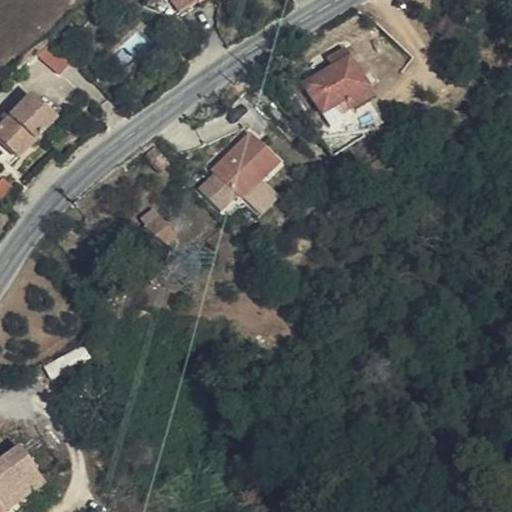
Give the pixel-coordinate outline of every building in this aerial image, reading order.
[(177,0),(187,14),(204,2),(206,5),(213,0),(177,0)] [(120,10),(110,18),(113,21),(122,13),(125,10),(129,7),(127,4),(120,10)] [(122,13),(113,21),(118,27),(131,17),(125,10),(122,13)] [(93,33),(87,38),(90,41),(95,36),(113,21),(110,18),(93,33)] [(118,27),(113,21),(95,36),(100,42),(118,27)] [(379,94),(348,46),(328,58),(332,66),(305,83),(325,114),(342,103),(351,98),(357,107),(379,94)] [(32,96),(0,127),(0,137),(21,159),(58,123),(32,96)] [(351,98),(342,103),(348,113),(357,107),(351,98)] [(360,128),(317,138),(333,158),(364,133),(360,128)] [(256,132),(214,168),(219,173),(203,187),(224,213),(241,198),(245,202),(285,164),(256,132)] [(192,162),(178,150),(170,159),(184,171),(192,162)] [(273,185),(250,206),(263,220),(285,199),(273,185)] [(176,236),(156,209),(145,216),(150,223),(136,234),(151,254),(176,236)] [(86,399),(64,425),(78,437),(100,411),(86,399)] [(0,468),(2,470),(0,471),(0,509),(2,511),(10,511),(26,498),(16,486),(51,454),(33,434),(0,463),(0,468)] [(62,466),(51,454),(16,486),(26,498),(62,466)]
